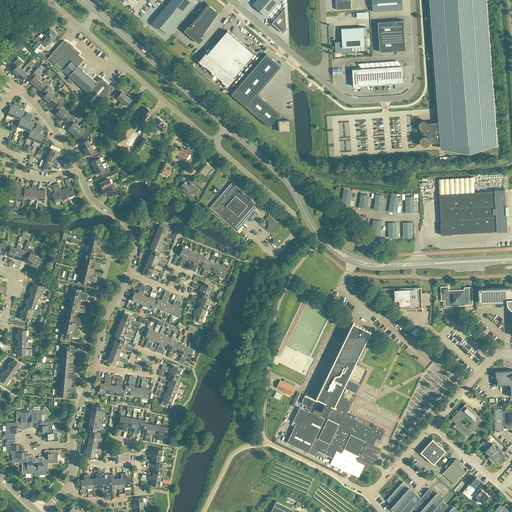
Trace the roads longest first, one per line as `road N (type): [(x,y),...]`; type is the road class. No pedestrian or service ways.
road 1 (unclassified): [(412,0),(411,94),(357,101),(320,78)]
road 2 (primary): [(96,11),(227,128)]
road 3 (residential): [(274,256),(296,217),(213,144)]
road 4 (primary): [(227,128),(280,175),(321,239)]
road 5 (residential): [(188,122),(81,29)]
road 6 (residential): [(76,168),(94,201),(131,232),(129,275)]
